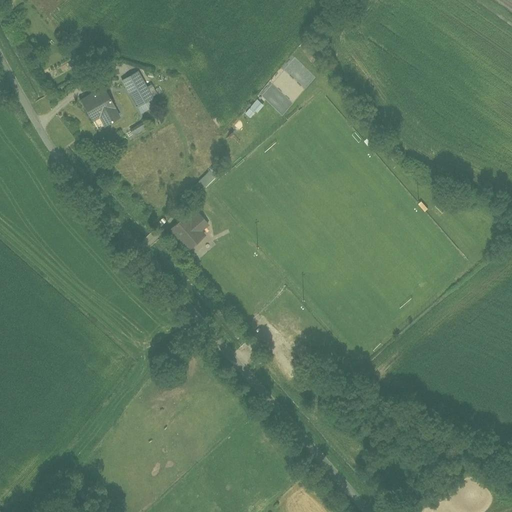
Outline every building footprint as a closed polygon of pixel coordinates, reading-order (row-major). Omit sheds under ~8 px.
[(138,70),(122,79),(136,105),(145,100),(152,96),(138,70)] [(106,88),(82,102),(93,121),(101,116),(106,125),(122,115),(106,88)] [(145,100),(136,105),(140,111),(148,106),(145,100)] [(142,120),(129,127),(133,134),(146,127),(142,120)] [(212,167),(197,182),(203,188),(218,173),(212,167)] [(184,215),(167,230),(189,254),(204,241),(198,233),(209,224),(202,215),(192,224),(184,215)] [(303,344),(296,350),(301,356),(308,349),(303,344)]
